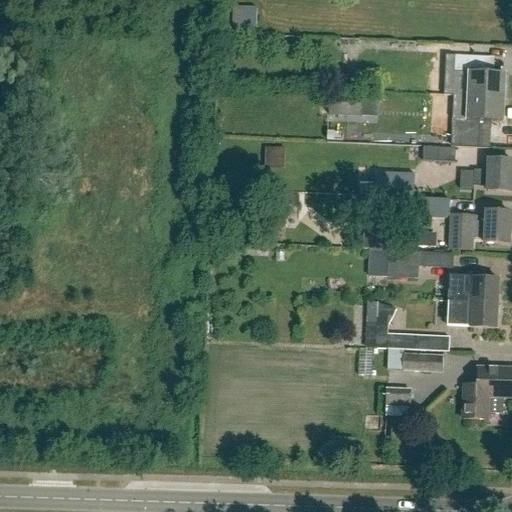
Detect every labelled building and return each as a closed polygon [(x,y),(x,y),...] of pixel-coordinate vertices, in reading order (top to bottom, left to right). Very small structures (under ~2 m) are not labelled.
[(470,98),(506,100),(507,76),(483,75),(484,59),(457,57),(456,74),(471,75),(470,98)] [(361,118),(363,96),(329,94),(328,116),(361,118)] [(504,124),(506,100),(470,98),(469,122),(454,121),(452,149),(480,150),(481,123),(504,124)] [(454,164),(455,149),(422,148),(422,162),(454,164)] [(511,194),(511,162),(490,162),(490,173),(475,172),(475,188),(489,189),(489,194),(511,194)] [(413,200),(413,199),(414,175),(373,173),(372,184),(360,183),(359,198),(413,200)] [(297,221),(298,197),(270,195),(269,220),(297,221)] [(448,201),(413,199),(413,200),(359,198),(357,216),(365,225),(374,225),(387,213),(448,215),(448,201)] [(511,226),(511,218),(511,216),(488,215),(488,225),(477,224),(477,217),(449,216),(448,252),(473,253),(473,240),(486,241),(486,245),(510,246),(511,227),(511,226)] [(387,236),(364,235),(363,250),(386,251),(387,236)] [(452,270),(453,256),(388,253),(387,278),(418,280),(418,268),(452,270)] [(450,304),(499,306),(500,281),(473,280),(473,282),(451,281),(450,304)] [(365,350),(387,350),(387,352),(403,353),(403,352),(448,353),(449,338),(387,336),(387,328),(396,311),(377,304),(366,303),(365,350)] [(498,331),(499,306),(450,304),(449,323),(459,324),(458,327),(470,328),(470,329),(498,331)] [(443,357),(403,355),(403,353),(387,352),(386,371),(402,371),(402,373),(442,375),(443,357)] [(504,399),(511,399),(511,371),(480,371),(479,389),(465,388),(464,420),(488,421),(488,415),(504,415),(504,399)]
